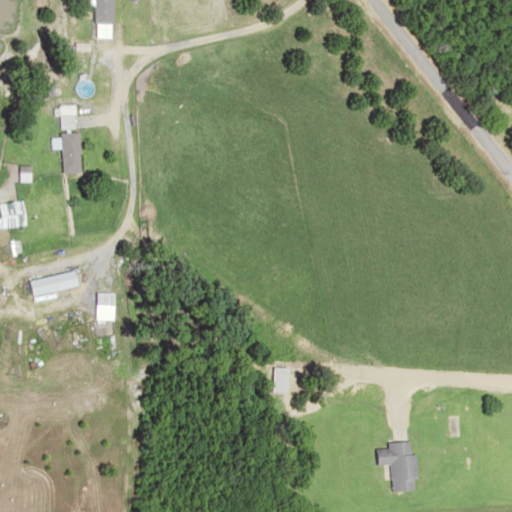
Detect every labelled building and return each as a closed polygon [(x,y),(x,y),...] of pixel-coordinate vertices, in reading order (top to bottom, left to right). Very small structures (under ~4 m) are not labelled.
[(100,0),(90,0),(90,21),(100,21),(100,0)] [(66,127),(65,104),(50,105),(51,127),(66,127)] [(71,171),(71,132),(51,132),(51,171),(71,171)] [(0,200),(0,226),(14,224),(10,199),(0,200)] [(280,392),(280,366),(266,366),(266,392),(280,392)] [(384,463),(385,491),(410,489),(408,440),(381,441),(381,447),(369,448),(370,464),(384,463)]
